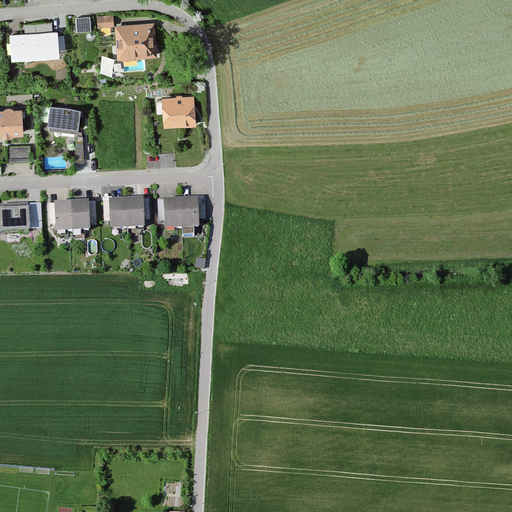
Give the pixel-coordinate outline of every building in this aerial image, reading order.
[(78,30),(92,28),(90,14),(76,16),(78,30)] [(153,25),(112,27),(114,59),(155,57),(153,25)] [(5,36),(4,61),(53,57),(51,32),(5,36)] [(190,97),(159,101),(162,131),(194,127),(190,97)] [(44,126),(73,130),(76,111),(46,107),(44,126)] [(0,136),(20,135),(18,111),(0,112),(0,136)] [(10,159),(30,159),(30,144),(10,145),(10,159)] [(194,200),(159,202),(161,231),(196,229),(194,200)] [(138,202),(104,204),(106,232),(140,230),(138,202)] [(95,203),(49,206),(51,236),(85,234),(84,225),(96,224),(95,203)] [(0,235),(25,234),(25,231),(40,231),(39,206),(0,208),(0,235)]
